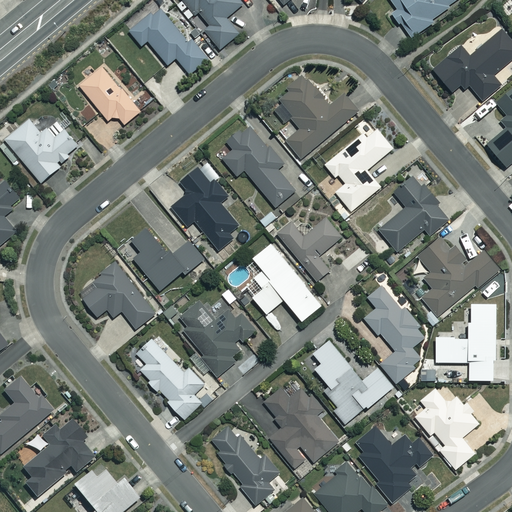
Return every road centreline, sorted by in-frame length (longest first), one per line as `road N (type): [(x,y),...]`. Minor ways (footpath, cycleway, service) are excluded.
road 1 (residential): [(50,324),(41,270),(53,233),(251,66),(302,38),(356,47),(376,62),(511,226)]
road 2 (residential): [(204,511),(50,324)]
